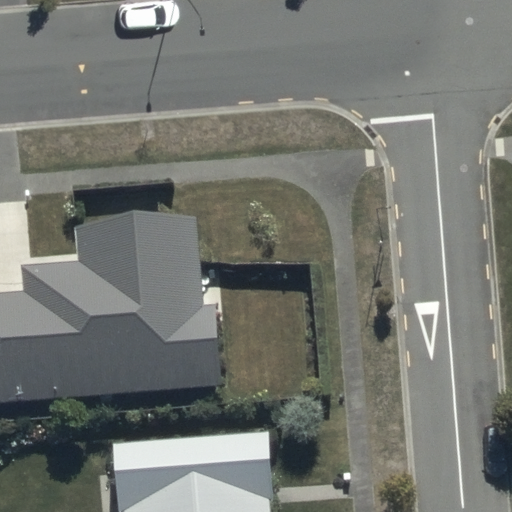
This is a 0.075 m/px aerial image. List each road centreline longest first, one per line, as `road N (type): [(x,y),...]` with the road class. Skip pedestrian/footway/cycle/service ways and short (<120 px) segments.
road 1 (residential): [(463,511),(425,38)]
road 2 (residential): [(425,38),(0,71)]
